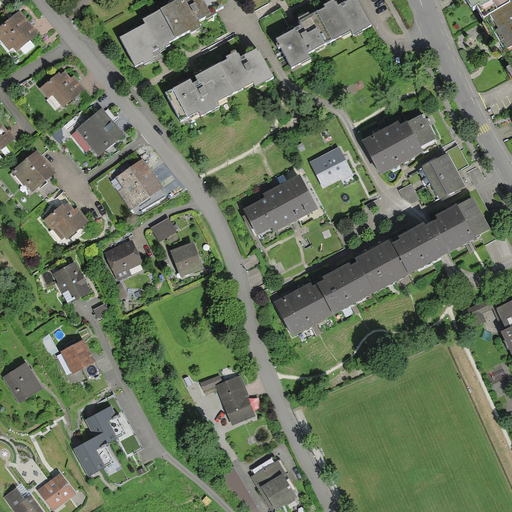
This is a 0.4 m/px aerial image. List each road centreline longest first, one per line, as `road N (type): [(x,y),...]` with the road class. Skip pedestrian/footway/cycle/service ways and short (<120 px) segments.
road 1 (residential): [(331,511),(277,405),(218,225),(42,0)]
road 2 (residential): [(426,225),(384,192),(338,103),(282,72),(233,0)]
road 3 (residential): [(511,182),(448,72),(422,6)]
